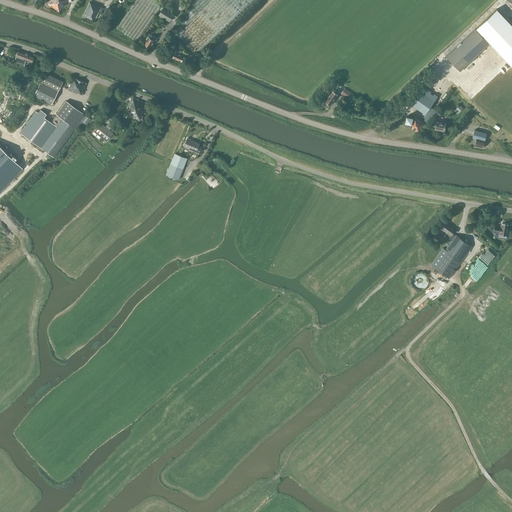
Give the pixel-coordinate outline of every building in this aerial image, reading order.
[(69,0),(49,0),(47,3),(59,12),(67,0),(69,0)] [(135,0),(116,27),(134,40),(137,42),(161,7),(154,0),(135,0)] [(197,0),(189,9),(195,15),(182,28),(185,30),(178,36),(196,55),(252,0),(197,0)] [(92,22),(94,18),(95,18),(98,13),(100,14),(103,8),(92,3),(92,4),(89,2),(81,16),(92,22)] [(158,15),(170,22),(174,14),(163,7),(158,15)] [(511,24),(496,8),(476,27),(511,64),(511,24)] [(180,26),(182,28),(195,15),(189,9),(180,17),(184,22),(180,26)] [(156,26),(146,40),(144,43),(150,47),(162,30),(156,26)] [(185,30),(182,28),(180,26),(173,32),(178,36),(185,30)] [(489,44),(475,28),(446,56),(460,71),(489,44)] [(176,41),(171,37),(166,43),(170,47),(176,41)] [(173,58),(182,62),(184,56),(180,54),(182,52),(176,49),(173,58)] [(26,60),(32,62),(34,56),(18,50),(14,62),(24,66),(26,60)] [(44,73),(33,95),(51,105),(57,93),(62,82),(44,73)] [(72,78),(73,78),(68,90),(77,94),(78,93),(81,94),(86,83),(73,78),(72,78)] [(430,107),(433,103),(438,96),(421,84),(417,90),(408,103),(425,115),(423,117),(424,118),(423,120),(428,123),(436,111),(430,107)] [(345,88),(341,93),(350,99),(353,94),(345,88)] [(330,105),(337,94),(333,91),(325,102),(330,105)] [(125,113),(140,120),(146,104),(133,98),(131,101),(131,100),(125,113)] [(36,111),(20,133),(53,157),(75,128),(75,129),(85,115),(66,102),(56,114),(57,114),(51,122),(36,111)] [(86,115),(81,121),(76,128),(78,129),(82,122),(86,125),(91,119),(86,115)] [(413,124),(412,129),(419,133),(426,123),(415,116),(414,118),(413,118),(406,116),(405,123),(413,124)] [(446,122),(436,121),(435,130),(444,131),(446,122)] [(93,132),(106,142),(113,133),(100,123),(93,132)] [(482,148),(487,133),(474,130),(472,138),(476,139),(474,146),(482,148)] [(195,153),(198,154),(201,148),(198,147),(199,144),(187,139),(184,147),(196,152),(195,153)] [(0,191),(22,169),(0,147),(0,191)] [(184,157),(179,155),(175,153),(170,163),(171,164),(171,163),(183,168),(187,159),(184,157)] [(171,163),(171,164),(169,168),(181,173),(183,168),(171,163)] [(181,173),(169,168),(166,175),(178,179),(181,173)] [(443,247),(430,265),(449,278),(472,246),(456,235),(455,236),(452,233),(455,229),(453,227),(452,228),(446,223),(441,229),(446,233),(444,235),(451,240),(445,249),(443,247)] [(507,235),(508,225),(501,224),(501,227),(495,226),(494,232),(500,233),(499,234),(507,235)] [(410,313),(418,308),(416,303),(407,308),(410,313)]
